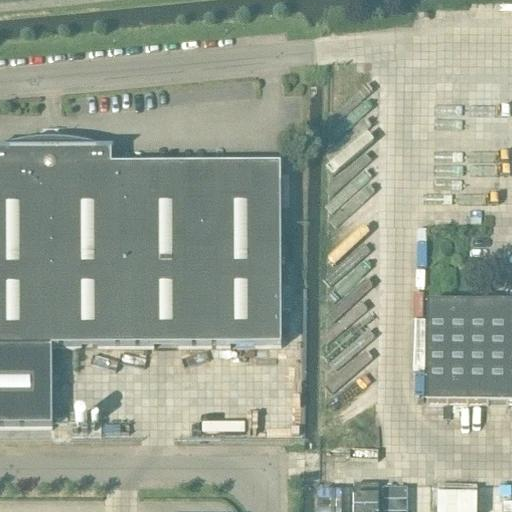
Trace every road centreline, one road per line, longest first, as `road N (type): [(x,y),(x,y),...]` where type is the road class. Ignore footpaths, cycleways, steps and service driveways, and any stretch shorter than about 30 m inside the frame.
road 1 (unclassified): [(0,85),(310,54)]
road 2 (unclassified): [(266,511),(266,474),(0,474)]
